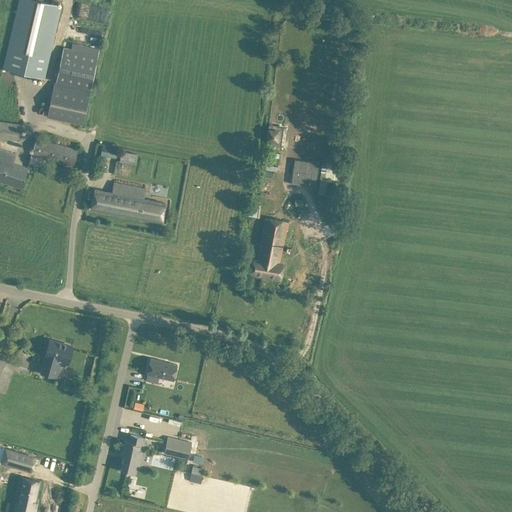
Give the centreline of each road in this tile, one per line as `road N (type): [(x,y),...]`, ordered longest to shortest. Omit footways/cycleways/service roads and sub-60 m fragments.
road 1 (unclassified): [(435,511),(263,347),(135,317)]
road 2 (residential): [(135,317),(88,511)]
road 3 (unclassified): [(135,317),(0,284)]
